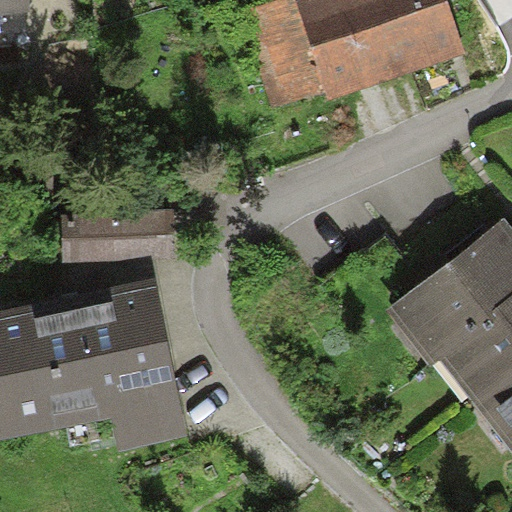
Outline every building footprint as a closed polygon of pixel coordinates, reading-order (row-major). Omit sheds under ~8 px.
[(0,0),(0,15),(31,12),(29,0),(0,0)] [(284,0),(235,18),(270,112),(316,95),(320,105),(464,53),(444,0),(284,0)] [(174,215),(61,218),(62,269),(175,266),(174,215)] [(511,230),(502,219),(385,314),(430,370),(440,362),(511,449),(511,230)] [(152,293),(0,325),(0,450),(110,427),(116,453),(184,438),(166,357),(152,293)]
